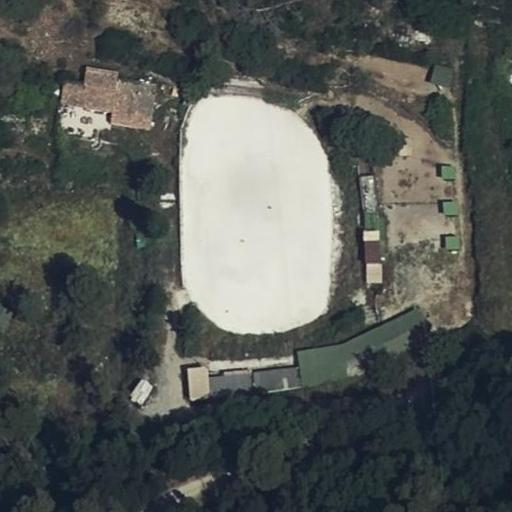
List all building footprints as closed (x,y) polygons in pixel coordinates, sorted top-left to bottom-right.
[(359,69),(438,85),(443,63),(439,62),(441,53),(430,51),(428,59),(365,46),(359,69)] [(115,87),(110,114),(109,123),(151,128),(157,88),(116,82),(118,66),(91,62),(89,82),(115,87)] [(64,79),(61,106),(110,114),(115,87),(89,82),(64,79)] [(387,267),(387,254),(372,256),(373,267),(387,267)] [(430,312),(433,317),(446,310),(439,299),(425,303),(430,312)] [(350,354),(231,371),(233,389),(352,370),(437,325),(433,317),(430,312),(350,354)] [(209,398),(206,369),(188,371),(191,400),(209,398)] [(233,389),(231,371),(214,374),(215,391),(233,389)]
